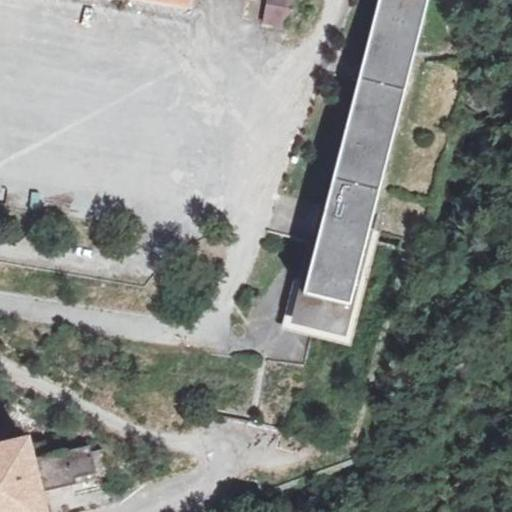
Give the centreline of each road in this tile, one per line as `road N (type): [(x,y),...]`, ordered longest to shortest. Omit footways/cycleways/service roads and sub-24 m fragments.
road 1 (residential): [(0,295),(157,324),(208,316),(227,289),(339,0)]
road 2 (residential): [(145,511),(198,495),(222,475),(229,456),(221,442),(204,430),(180,441),(147,437),(0,365)]
